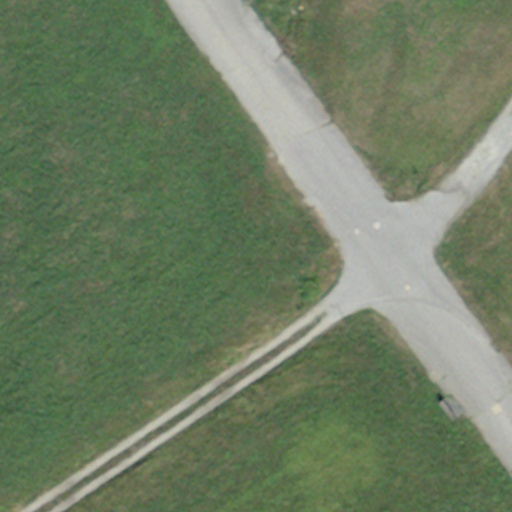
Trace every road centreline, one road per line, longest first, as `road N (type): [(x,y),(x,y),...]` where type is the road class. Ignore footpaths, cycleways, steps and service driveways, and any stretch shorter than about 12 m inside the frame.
road 1 (unclassified): [(206,0),(394,276),(511,428)]
road 2 (track): [(394,276),(51,511)]
road 3 (track): [(394,276),(511,123)]
